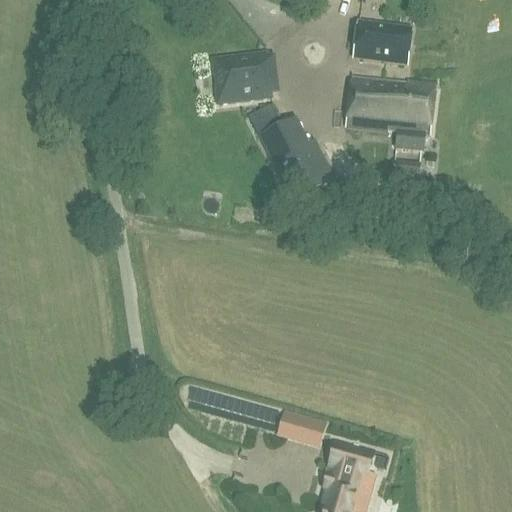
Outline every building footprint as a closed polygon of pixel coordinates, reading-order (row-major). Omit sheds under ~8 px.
[(407,69),(412,30),(358,23),(353,62),(407,69)] [(280,97),(276,59),(268,59),(268,54),(254,56),(210,61),(212,79),(213,79),(215,90),(214,90),(216,109),(264,103),(273,102),(272,98),(280,97)] [(431,140),(436,88),(351,80),(346,131),(398,137),(397,153),(424,156),(426,139),(431,140)] [(305,148),(293,125),(261,140),(294,206),(334,184),(313,144),(305,148)] [(419,182),(420,165),(393,163),(392,179),(419,182)] [(447,228),(448,216),(449,212),(438,211),(434,211),(432,227),(436,227),(447,228)] [(285,415),(278,438),(287,440),(294,417),(285,415)] [(366,511),(371,495),(357,491),(361,476),(368,477),(372,463),(371,463),(373,455),(336,445),(334,453),(329,468),(330,468),(330,469),(329,471),(332,472),(330,480),(327,480),(326,481),(324,491),(327,492),(322,510),(326,511),(366,511)]
